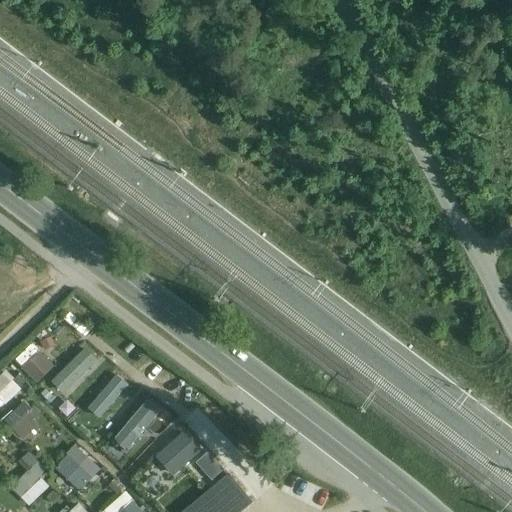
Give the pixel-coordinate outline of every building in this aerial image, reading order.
[(70,310),(62,318),(78,335),(86,327),(70,310)] [(86,390),(108,371),(85,346),(64,366),(86,390)] [(40,347),(21,356),(31,381),(51,372),(40,347)] [(0,409),(23,388),(5,369),(0,374),(0,409)] [(60,408),(76,390),(56,372),(40,390),(60,408)] [(107,390),(82,413),(93,424),(117,400),(107,390)] [(146,396),(131,416),(154,433),(169,413),(146,396)] [(19,437),(42,418),(26,399),(3,418),(19,437)] [(173,475),(201,449),(182,430),(155,456),(173,475)] [(79,490),(99,471),(76,447),(56,466),(79,490)] [(207,451),(195,462),(212,480),(224,469),(207,451)] [(29,505),(50,487),(41,476),(44,473),(36,464),(12,485),(29,505)] [(230,477),(187,511),(242,511),(253,504),(230,477)] [(105,508),(108,511),(145,511),(126,490),(105,508)] [(88,511),(79,502),(68,511),(88,511)]
